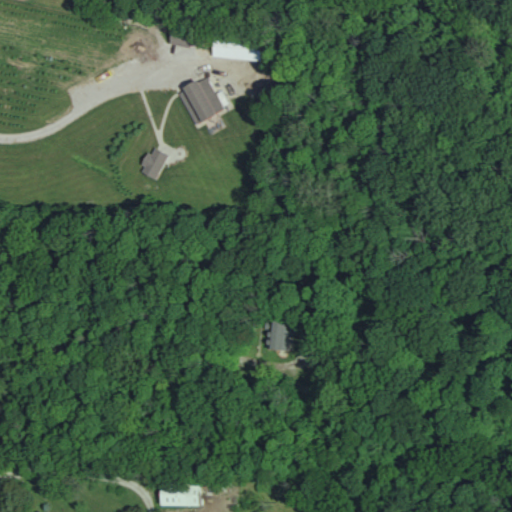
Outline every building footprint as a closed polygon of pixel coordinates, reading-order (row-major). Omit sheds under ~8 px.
[(193,46),(194,29),(174,28),(173,44),(193,46)] [(224,110),(209,76),(179,90),(194,124),(224,110)] [(142,172),(158,179),(169,153),(152,147),(142,172)] [(273,349),(290,350),(292,321),(275,320),(273,349)] [(164,505),(204,506),(204,485),(165,484),(164,505)]
